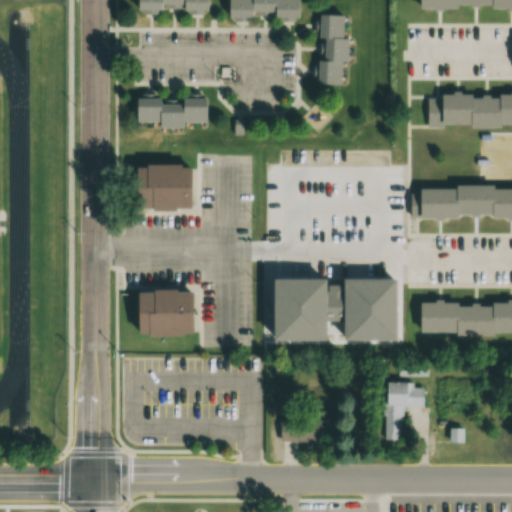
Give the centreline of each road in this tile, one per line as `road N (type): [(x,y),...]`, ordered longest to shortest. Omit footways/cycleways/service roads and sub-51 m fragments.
road 1 (tertiary): [(98,511),(96,0)]
road 2 (tertiary): [(511,477),(0,479)]
